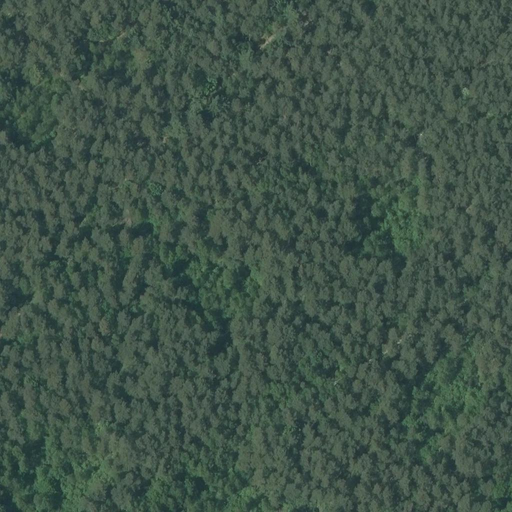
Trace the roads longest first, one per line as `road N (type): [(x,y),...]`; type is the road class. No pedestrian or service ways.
road 1 (track): [(511,272),(136,511)]
road 2 (track): [(281,0),(511,260)]
